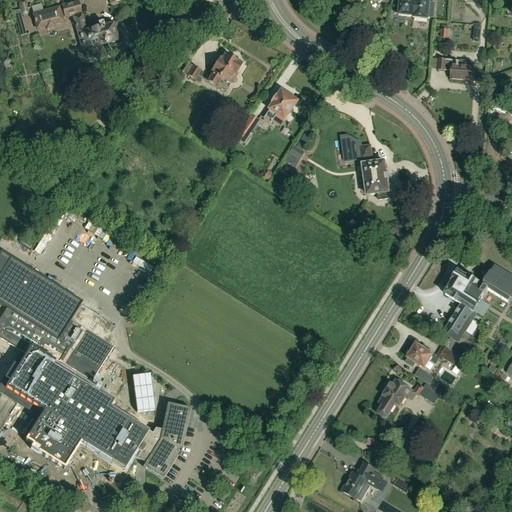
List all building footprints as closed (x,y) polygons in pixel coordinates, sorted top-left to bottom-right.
[(413,19),(414,0),(399,0),(398,16),(413,17),(413,19)] [(414,0),(413,19),(428,20),(428,18),(434,19),(435,3),(430,3),(429,0),(414,0)] [(87,32),(82,14),(81,13),(78,1),(71,3),(70,2),(60,4),(61,7),(64,19),(72,17),(73,17),(78,35),(82,51),(87,50),(91,52),(95,51),(97,47),(107,44),(108,48),(118,45),(117,41),(121,40),(118,31),(115,32),(113,25),(117,24),(117,23),(104,27),(103,22),(98,24),(99,28),(87,32)] [(28,14),(26,3),(18,4),(20,15),(28,14)] [(38,30),(46,28),(46,30),(55,28),(55,25),(64,23),(63,20),(64,19),(61,7),(33,14),(38,30)] [(220,78),(230,84),(241,65),(237,62),(237,61),(237,60),(237,59),(237,58),(236,58),(236,57),(235,57),(234,57),(233,57),(232,57),(232,58),(231,58),(231,59),(225,55),(223,53),(219,59),(211,72),(213,73),(207,82),(214,86),(220,78)] [(458,62),(439,60),(438,71),(451,73),(450,81),(465,82),(465,84),(474,85),(475,68),(460,67),(460,62),(458,62)] [(182,72),(199,83),(202,78),(198,76),(201,71),(193,66),(193,67),(188,63),(182,72)] [(285,121),(297,102),(292,99),(292,98),(291,97),(291,96),(290,96),(289,95),(288,95),(287,95),(282,92),(278,98),(276,96),(271,103),(273,105),(270,110),(270,111),(264,120),(270,124),(276,115),(285,121)] [(251,132),(258,121),(252,117),(244,128),(251,132)] [(308,127),(296,148),(302,152),(314,131),(308,127)] [(348,138),(342,139),(345,164),(362,161),(363,166),(373,164),(372,160),(373,160),(371,146),(362,148),(361,143),(348,138)] [(289,154),(284,162),(296,169),(300,160),(301,161),(305,154),(293,147),(289,154)] [(384,165),(384,163),(373,164),(363,166),(364,175),(361,176),(362,186),(365,186),(367,196),(377,195),(378,201),(388,200),(387,193),(388,193),(388,191),(390,189),(389,185),(387,185),(385,171),(387,170),(386,166),(384,165)] [(268,173),(265,179),(269,181),(273,175),(268,173)] [(89,386),(113,348),(70,321),(80,304),(10,260),(0,275),(0,305),(7,310),(0,321),(0,337),(22,351),(0,386),(0,393),(10,399),(12,396),(31,408),(33,405),(45,413),(27,441),(34,445),(31,449),(38,454),(39,453),(64,468),(80,443),(124,471),(136,452),(141,455),(146,447),(141,444),(148,432),(110,409),(114,402),(89,386)] [(467,279),(458,273),(452,283),(453,283),(445,296),(461,305),(447,328),(451,331),(447,337),(459,344),(473,320),(468,317),(472,312),(473,313),(487,291),(508,304),(511,300),(511,301),(511,278),(494,267),(482,287),(468,278),(467,279)] [(448,340),(444,347),(449,349),(450,350),(455,343),(448,340)] [(407,359),(408,359),(405,364),(413,368),(415,364),(424,369),(432,356),(426,352),(427,351),(420,346),(419,348),(416,346),(411,353),(409,352),(407,356),(408,357),(407,359)] [(443,359),(461,369),(466,361),(448,351),(449,349),(444,347),(443,346),(435,358),(442,362),(443,359)] [(480,353),(476,358),(482,361),(485,356),(480,353)] [(419,371),(415,377),(429,387),(433,380),(419,371)] [(508,377),(499,371),(494,377),(503,384),(508,377)] [(400,407),(411,390),(396,380),(392,386),(390,384),(387,389),(388,389),(383,397),(378,405),(382,407),(380,410),(378,413),(379,416),(384,419),(386,418),(388,415),(389,415),(395,405),(400,407)] [(413,393),(434,405),(441,394),(425,385),(423,388),(418,385),(413,393)] [(144,404),(157,411),(164,399),(150,392),(144,404)] [(146,447),(141,455),(148,459),(145,463),(143,468),(163,480),(181,451),(190,410),(167,405),(159,442),(153,451),(146,447)] [(463,455),(457,466),(465,471),(468,466),(471,468),(473,465),(469,463),(471,460),(463,455)] [(377,490),(382,480),(372,474),(374,471),(364,465),(356,477),(353,474),(342,492),(356,501),(366,483),(377,490)] [(382,480),(377,489),(383,493),(388,484),(382,480)] [(394,485),(400,489),(404,483),(397,480),(394,485)]
